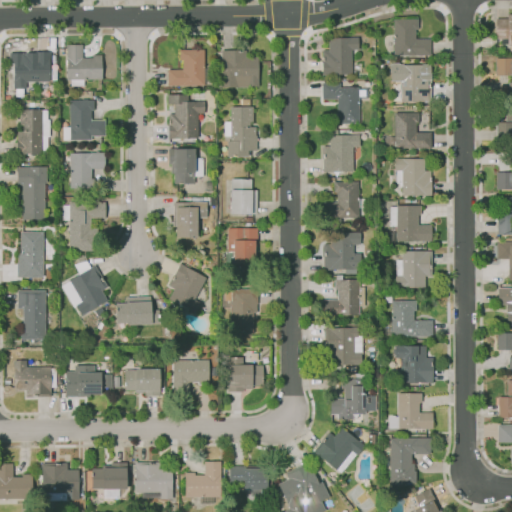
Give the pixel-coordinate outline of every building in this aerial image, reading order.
[(494,19),(506,19),(506,14),(511,14),(511,45),(506,45),(506,39),(494,39),(494,19)] [(392,19),(392,55),(429,55),(429,39),(414,39),(414,20),(392,19)] [(331,38),(331,58),(320,58),(320,75),(351,75),(350,49),(357,49),(356,38),(331,38)] [(65,45),(65,79),(100,79),(100,55),(91,55),(91,58),(82,58),(81,45),(65,45)] [(167,70),(167,85),(202,84),(202,49),(178,49),(178,59),(181,59),(181,69),(167,70)] [(219,50),(244,50),(244,58),(257,58),(257,86),(219,86),(219,50)] [(13,59),(13,89),(25,88),(25,82),(49,81),(49,51),(24,51),(24,59),(13,59)] [(493,59),(511,58),(511,61),(511,94),(507,95),(506,83),(511,83),(511,74),(494,75),(493,59)] [(389,64),(429,64),(429,101),(400,101),(399,81),(389,81),(389,64)] [(320,83),(338,83),(338,88),(357,88),(357,123),(337,123),(336,99),(320,99),(320,83)] [(166,94),(188,95),(188,101),(203,101),(203,113),(197,113),(197,137),(168,137),(168,114),(173,114),(173,103),(165,103),(166,94)] [(68,101),(69,140),(91,140),(90,136),(106,136),(105,119),(90,120),(89,110),(92,110),(92,101),(68,101)] [(229,107),(252,107),(252,121),(249,121),(249,127),(254,127),(254,150),(247,150),(247,156),(226,156),(226,140),(229,140),(229,107)] [(18,109),(40,109),(41,153),(16,154),(15,129),(22,129),(22,124),(19,124),(18,109)] [(393,113),(393,148),(431,148),(431,131),(414,131),(414,113),(393,113)] [(502,122),(503,131),(511,131),(511,121),(502,122)] [(321,146),(321,172),(352,171),(351,146),(358,146),(358,134),(328,134),(328,146),(321,146)] [(166,148),(193,148),(193,183),(174,183),(174,173),(170,173),(170,163),(166,163),(166,148)] [(68,152),(103,151),(104,168),(90,169),(91,188),(69,188),(68,152)] [(511,166),(508,166),(508,151),(511,151),(511,185),(510,185),(510,189),(495,189),(494,172),(511,172),(511,166)] [(393,158),(429,158),(430,195),(401,195),(400,170),(393,170),(393,158)] [(15,166),(44,166),(44,220),(20,219),(20,185),(15,185),(15,166)] [(230,179),(229,212),(256,213),(256,190),(250,190),(250,180),(230,179)] [(332,182),(357,181),(358,216),(323,217),(323,202),(335,201),(335,192),(333,192),(332,182)] [(510,197),(511,197),(511,234),(495,234),(495,214),(510,214),(510,197)] [(67,202),(67,251),(92,251),(92,219),(104,219),(104,202),(67,202)] [(171,202),(205,202),(205,209),(195,209),(195,237),(175,237),(175,227),(171,227),(171,202)] [(395,206),(418,206),(418,223),(430,223),(430,240),(395,240),(395,206)] [(226,228),(256,228),(256,258),(253,258),(253,263),(232,263),(232,252),(226,252),(226,228)] [(15,253),(15,276),(41,276),(42,232),(19,232),(19,253),(15,253)] [(322,244),(322,270),(362,269),(362,253),(352,253),(352,244),(362,243),(362,232),(329,233),(329,244),(322,244)] [(495,241),(511,241),(511,245),(511,278),(507,278),(507,264),(511,264),(511,258),(495,258),(495,241)] [(400,251),(400,275),(394,276),(394,288),(430,288),(430,251),(400,251)] [(179,263),(206,278),(194,299),(199,302),(193,313),(168,299),(174,288),(167,284),(179,263)] [(68,281),(93,266),(106,287),(101,290),(107,300),(81,316),(74,306),(80,302),(68,281)] [(323,299),(323,315),(357,315),(357,280),(333,280),(333,290),(336,290),(336,299),(323,299)] [(497,288),(511,288),(511,322),(506,323),(505,305),(497,305),(497,288)] [(15,290),(45,289),(45,339),(20,339),(20,324),(22,324),(22,307),(16,307),(15,290)] [(230,289),(256,289),(256,312),(253,312),(252,332),(229,332),(230,289)] [(115,304),(115,323),(159,322),(159,309),(150,310),(149,296),(126,297),(126,304),(115,304)] [(391,300),(391,336),(431,336),(431,320),(414,320),(414,301),(391,300)] [(322,329),(359,329),(360,364),(330,364),(330,352),(323,352),(322,329)] [(496,333),(511,333),(511,336),(511,370),(507,370),(507,356),(511,356),(511,350),(496,350),(496,333)] [(393,346),(424,346),(424,358),(431,358),(431,382),(402,382),(402,366),(399,366),(399,358),(393,358),(393,346)] [(226,357),(226,391),(242,391),(242,389),(252,389),(252,386),(262,386),(262,364),(242,364),(241,356),(226,357)] [(12,361),(24,360),(24,367),(49,367),(49,396),(23,396),(23,390),(12,390),(12,361)] [(171,360),(208,360),(208,381),(188,381),(188,397),(180,397),(180,383),(171,383),(171,360)] [(64,371),(64,396),(89,396),(89,393),(99,393),(99,372),(93,372),(93,365),(73,365),(73,371),(64,371)] [(123,370),(157,369),(158,395),(144,395),(143,392),(134,393),(134,390),(123,390),(123,370)] [(329,398),(329,414),(336,414),(336,418),(351,418),(351,414),(363,414),(363,411),(374,411),(374,396),(364,396),(364,378),(339,378),(340,389),(342,389),(342,398),(329,398)] [(507,380),(511,380),(511,416),(498,417),(498,397),(507,397),(507,380)] [(396,393),(396,427),(431,427),(432,412),(419,412),(419,394),(396,393)] [(496,424),(511,424),(511,461),(509,461),(509,449),(511,449),(511,442),(496,442),(496,424)] [(312,451),(341,473),(363,445),(340,427),(333,436),(327,431),(312,451)] [(388,436),(433,436),(432,454),(411,454),(411,470),(414,470),(414,483),(405,483),(405,486),(387,486),(388,436)] [(134,462),(135,493),(158,492),(158,498),(171,498),(170,460),(134,462)] [(90,468),(90,488),(125,488),(125,462),(110,461),(110,465),(101,465),(101,468),(90,468)] [(183,472),(183,496),(220,496),(219,461),(203,461),(203,475),(194,475),(194,472),(183,472)] [(40,462),(66,462),(66,469),(77,469),(78,499),(67,499),(67,492),(41,492),(40,462)] [(0,463),(0,497),(32,497),(31,474),(21,474),(21,477),(12,477),(12,463),(0,463)] [(278,484),(291,510),(298,507),(300,511),(305,511),(310,510),(308,507),(328,497),(320,481),(318,482),(308,463),(285,474),(288,479),(278,484)] [(228,466),(228,484),(241,484),(241,490),(249,490),(249,496),(260,496),(260,490),(265,489),(265,465),(228,466)] [(427,487),(440,511),(407,511),(413,509),(407,497),(427,487)]
